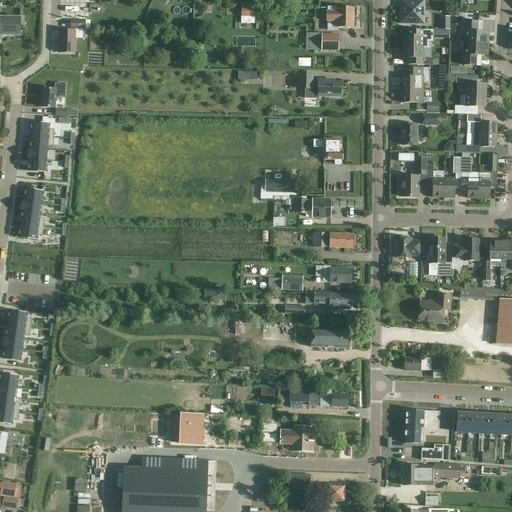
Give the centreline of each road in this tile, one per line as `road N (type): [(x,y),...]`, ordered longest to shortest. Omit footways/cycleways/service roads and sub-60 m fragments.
road 1 (tertiary): [(379,220),(379,0)]
road 2 (tertiary): [(377,385),(379,220)]
road 3 (residential): [(0,243),(17,83)]
road 4 (residential): [(511,393),(377,385)]
road 5 (residential): [(510,219),(379,220)]
road 6 (tertiary): [(375,511),(377,385)]
